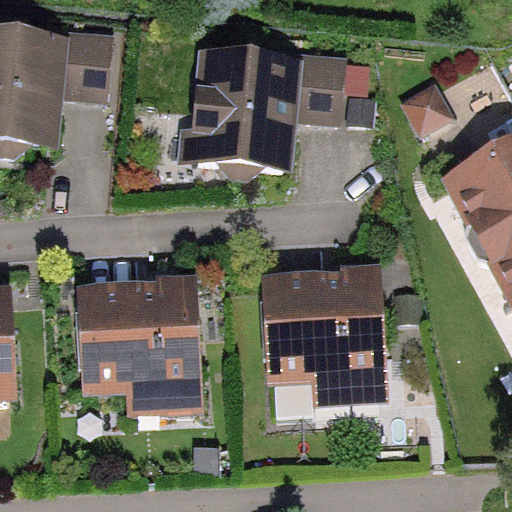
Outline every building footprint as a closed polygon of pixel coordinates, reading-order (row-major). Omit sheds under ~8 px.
[(107,70),(0,54),(0,157),(57,166),(66,104),(101,109),(107,70)] [(342,90),(212,72),(198,173),(293,186),(301,125),(337,130),(342,90)] [(511,91),(504,76),(408,124),(511,327),(511,91)] [(387,406),(381,298),(262,304),(267,392),(318,389),(319,410),(387,406)] [(202,416),(196,307),(77,314),(82,402),(133,399),(134,420),(202,416)] [(0,427),(19,426),(13,318),(0,318),(0,427)] [(282,393),(284,421),(320,419),(318,391),(282,393)]
